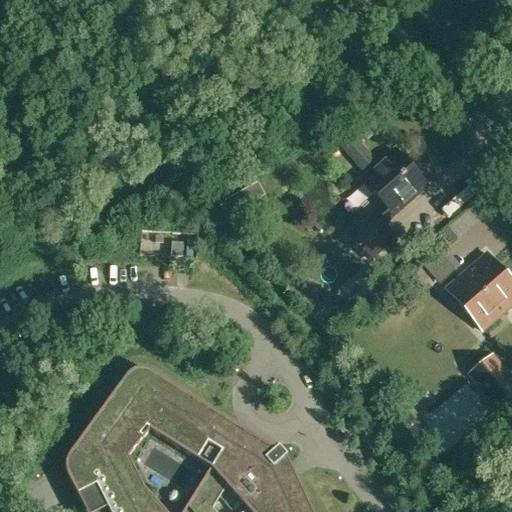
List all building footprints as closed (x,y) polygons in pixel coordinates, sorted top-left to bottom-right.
[(364,149),(352,160),(362,172),(374,161),(364,149)] [(427,187),(408,166),(395,151),(361,181),(383,206),(349,237),(370,261),(394,239),(382,226),(427,187)] [(219,205),(225,217),(263,196),(257,184),(219,205)] [(426,270),(446,252),(436,241),(416,259),(426,270)] [(171,243),(170,257),(182,258),(183,244),(171,243)] [(511,306),(511,283),(487,255),(446,292),(482,333),(511,306)] [(353,304),(362,295),(351,283),(342,292),(353,304)] [(330,307),(315,320),(323,329),(338,316),(330,307)] [(497,411),(511,398),(511,380),(492,356),(469,375),(497,411)] [(287,461),(286,460),(285,459),(285,458),(284,457),(283,456),(282,455),(281,455),(280,454),(279,453),(150,373),(147,372),(145,371),(142,370),(139,370),(136,370),(133,371),(131,372),(129,374),(126,376),(125,378),(68,456),(67,458),(66,460),(65,462),(65,464),(64,466),(64,469),(65,471),(65,473),(66,476),(67,478),(84,511),(310,511),(292,473),(288,463),(287,462),(287,461)] [(345,420),(336,427),(346,439),(355,432),(345,420)]
